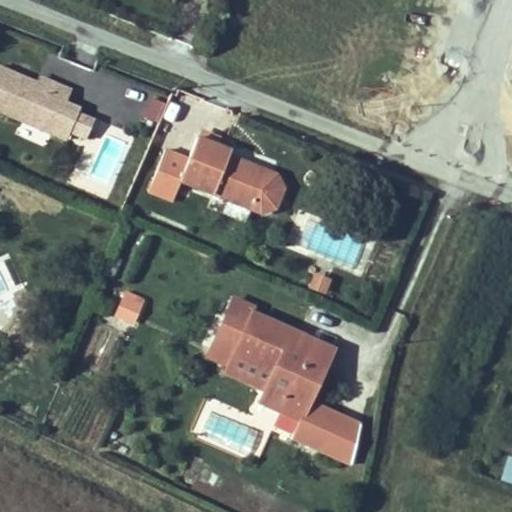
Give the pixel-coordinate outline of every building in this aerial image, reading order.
[(66,103),(68,97),(37,83),(0,67),(0,111),(66,140),(69,133),(86,140),(94,119),(78,113),(80,109),(66,103)] [(71,91),(39,78),(37,83),(68,97),(71,91)] [(140,123),(156,129),(165,104),(149,98),(140,123)] [(266,175),(258,172),(259,168),(260,168),(230,156),(232,150),(197,137),(189,159),(165,150),(148,192),(173,202),(181,182),(262,214),(276,209),(284,188),(277,175),(268,171),(266,175)] [(292,241),(358,275),(375,241),(309,207),(292,241)] [(324,292),(328,283),(314,277),(310,287),(324,292)] [(142,300),(125,292),(123,297),(139,305),(142,300)] [(132,322),(139,305),(123,297),(115,314),(132,322)] [(255,308),(234,299),(231,305),(252,315),(252,314),(255,308)] [(324,368),(285,350),(293,332),(252,314),(252,315),(231,305),(211,349),(232,358),(228,366),(225,374),(265,392),(284,400),(279,411),(301,421),(308,404),(324,368)] [(333,349),(293,332),(285,350),(324,368),(333,349)] [(232,358),(211,349),(208,357),(228,366),(232,358)] [(284,400),(265,392),(260,403),(279,411),(284,400)] [(352,424),(308,404),(301,421),(291,441),(342,464),(352,424)] [(246,458),(258,432),(210,412),(198,438),(246,458)]
